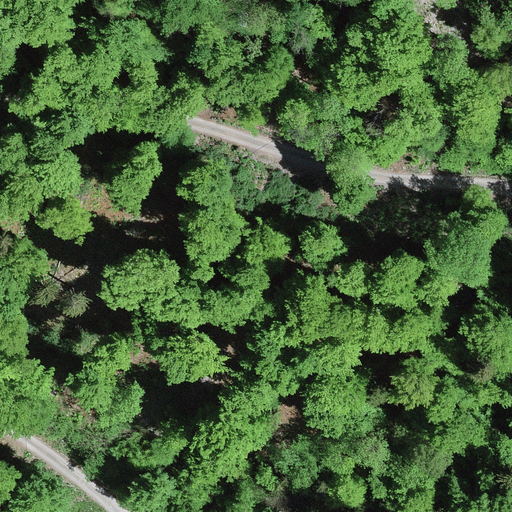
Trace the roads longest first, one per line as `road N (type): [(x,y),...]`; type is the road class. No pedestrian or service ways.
road 1 (track): [(0,97),(109,103),(350,173),(511,190)]
road 2 (track): [(118,511),(0,422)]
